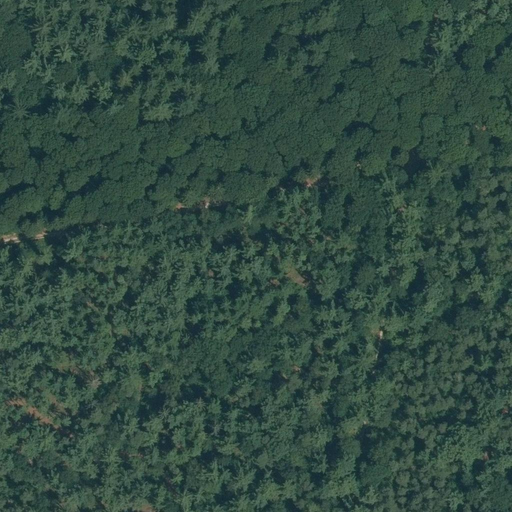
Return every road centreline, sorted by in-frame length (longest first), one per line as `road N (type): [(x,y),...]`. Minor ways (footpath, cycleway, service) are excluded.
road 1 (track): [(349,511),(411,166),(0,245)]
road 2 (track): [(511,147),(411,166),(440,0)]
